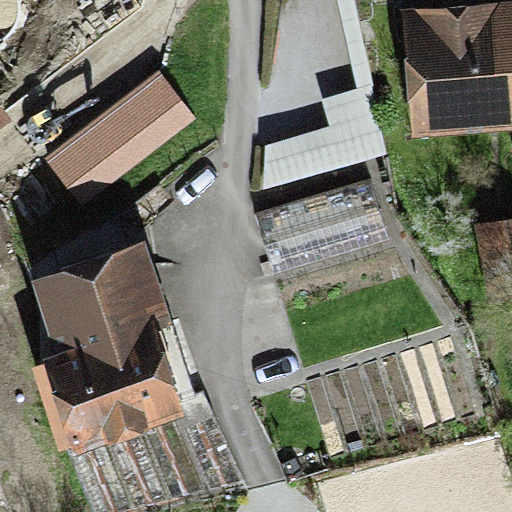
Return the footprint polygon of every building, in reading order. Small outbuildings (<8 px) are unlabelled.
[(493,19),(413,24),(418,110),(511,104),(511,30),(494,32),(493,19)] [(370,178),(254,212),(272,272),(388,238),(370,178)] [(511,228),(482,234),(491,291),(511,287),(511,228)] [(122,248),(59,268),(80,337),(69,341),(72,352),(40,362),(42,389),(63,441),(170,404),(122,248)] [(109,511),(245,481),(203,390),(181,401),(186,411),(66,451),(92,511),(109,511)]
